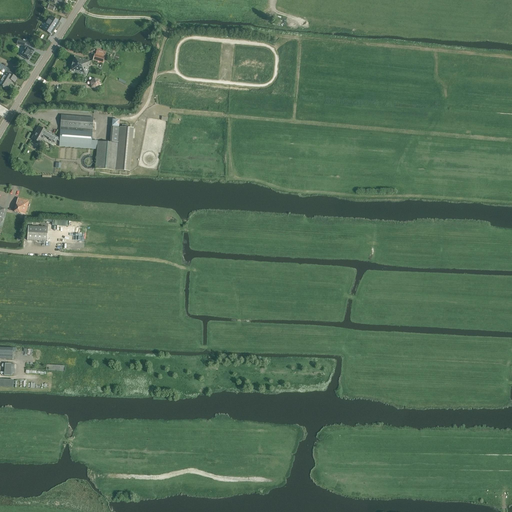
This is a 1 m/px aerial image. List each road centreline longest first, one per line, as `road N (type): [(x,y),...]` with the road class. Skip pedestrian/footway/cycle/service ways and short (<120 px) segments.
road 1 (track): [(148,102),(511,141)]
road 2 (track): [(511,202),(290,191),(232,179),(232,116)]
road 3 (track): [(511,57),(299,38)]
road 4 (tertiary): [(0,134),(83,0)]
road 5 (track): [(51,253),(192,267)]
